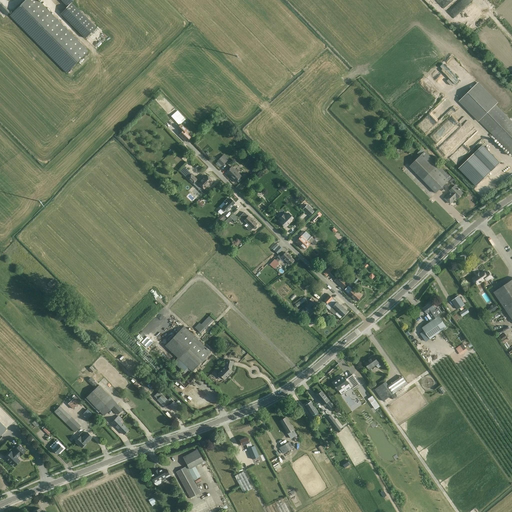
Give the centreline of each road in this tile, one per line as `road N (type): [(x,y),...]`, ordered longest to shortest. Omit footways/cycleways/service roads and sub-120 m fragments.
road 1 (tertiary): [(0,504),(276,396),(367,323)]
road 2 (residential): [(367,323),(181,138)]
road 3 (tertiary): [(367,323),(511,198)]
